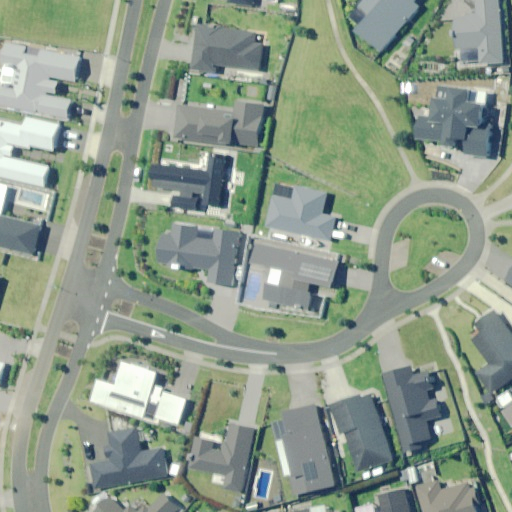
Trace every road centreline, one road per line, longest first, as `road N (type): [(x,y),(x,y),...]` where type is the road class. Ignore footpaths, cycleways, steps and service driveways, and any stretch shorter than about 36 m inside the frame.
road 1 (residential): [(380,309),(387,227),(422,194),(459,201),(477,225),(476,244),(465,264),(403,304)]
road 2 (residential): [(165,0),(99,283)]
road 3 (residential): [(72,273),(135,0)]
road 4 (residential): [(22,511),(21,439),(62,307)]
road 5 (residential): [(89,317),(45,441),(43,511)]
road 6 (residential): [(99,283),(165,304),(258,351)]
road 7 (residential): [(258,351),(188,346),(89,317)]
road 8 (residential): [(258,351),(326,348),(380,309)]
